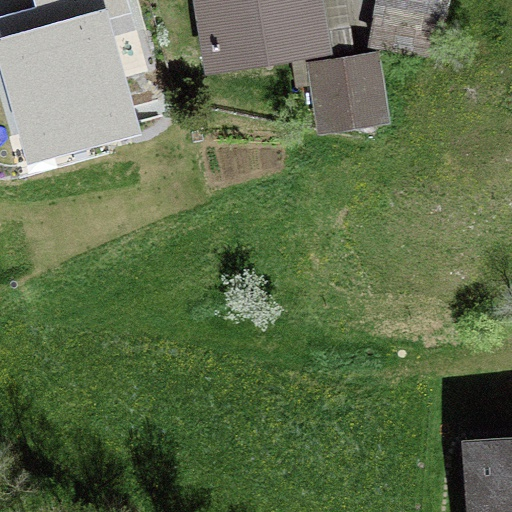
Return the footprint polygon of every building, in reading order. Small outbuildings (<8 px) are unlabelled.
[(220,46),(221,53),(310,38),(303,0),(212,0),(219,41),(213,42),(214,47),(220,46)] [(382,0),(376,37),(422,44),(430,15),(441,18),(445,0),(382,0)] [(84,114),(90,137),(132,125),(101,17),(30,37),(23,11),(0,16),(0,35),(27,130),(84,114)] [(313,65),(323,125),(383,116),(374,56),(313,65)] [(511,511),(511,435),(465,439),(469,511),(511,511)]
